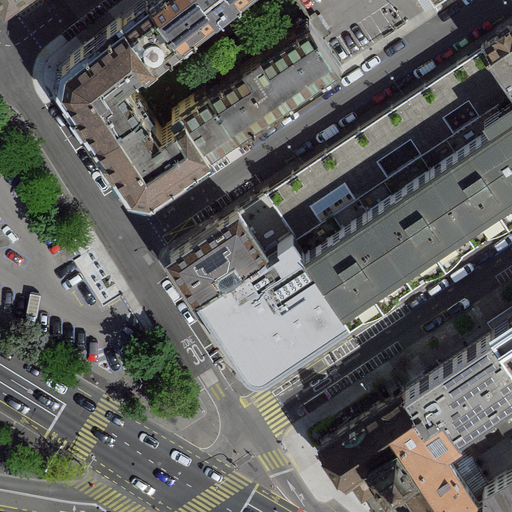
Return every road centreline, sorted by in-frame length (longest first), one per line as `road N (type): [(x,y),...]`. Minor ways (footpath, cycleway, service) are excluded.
road 1 (residential): [(124,246),(496,0)]
road 2 (residential): [(251,430),(511,258)]
road 3 (residential): [(251,430),(124,246)]
road 4 (residential): [(124,246),(2,59)]
road 5 (secondary): [(0,367),(179,477)]
road 6 (tertiary): [(17,507),(93,508),(179,477)]
